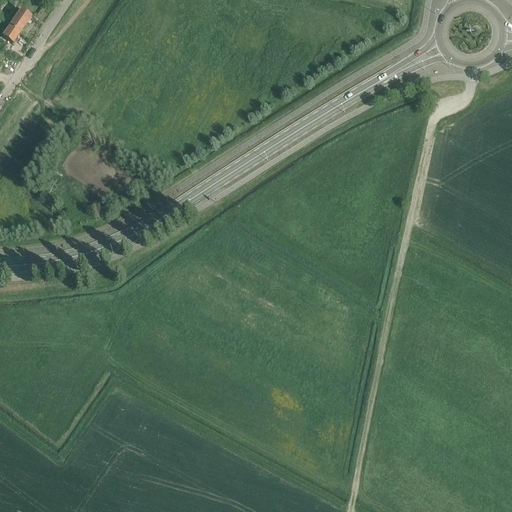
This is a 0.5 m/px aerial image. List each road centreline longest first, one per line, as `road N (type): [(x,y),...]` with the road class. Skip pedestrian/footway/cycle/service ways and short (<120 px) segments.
road 1 (track): [(352,503),(431,123),(469,96),(470,66)]
road 2 (primary): [(0,267),(62,260),(124,240),(390,77)]
